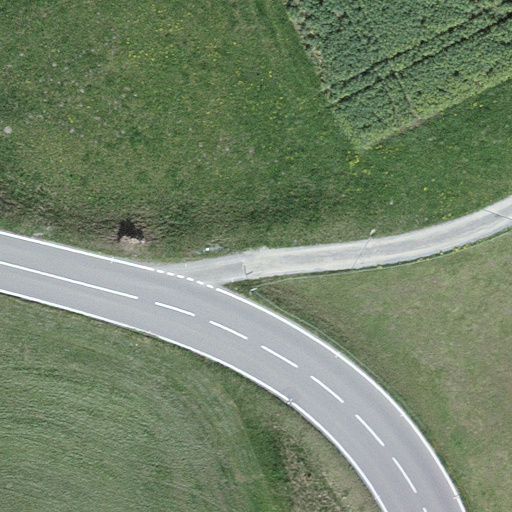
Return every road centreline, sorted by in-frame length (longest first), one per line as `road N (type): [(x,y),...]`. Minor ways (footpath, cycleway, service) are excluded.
road 1 (secondary): [(425,511),(369,428),(288,359),(185,311),(0,262)]
road 2 (track): [(109,290),(422,245),(511,209)]
